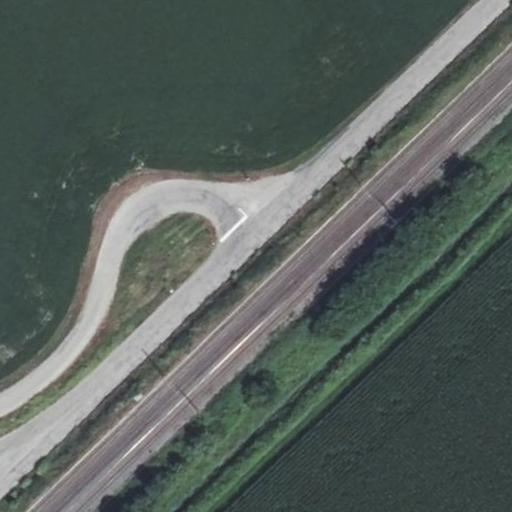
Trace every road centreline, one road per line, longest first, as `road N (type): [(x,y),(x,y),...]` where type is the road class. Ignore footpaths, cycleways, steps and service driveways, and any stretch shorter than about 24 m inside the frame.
road 1 (track): [(193,511),(511,204)]
road 2 (unclassified): [(271,216),(254,205),(188,193),(149,201),(124,223),(70,349),(0,401)]
road 3 (tertiary): [(271,216),(11,460)]
road 4 (tertiary): [(497,0),(271,216)]
